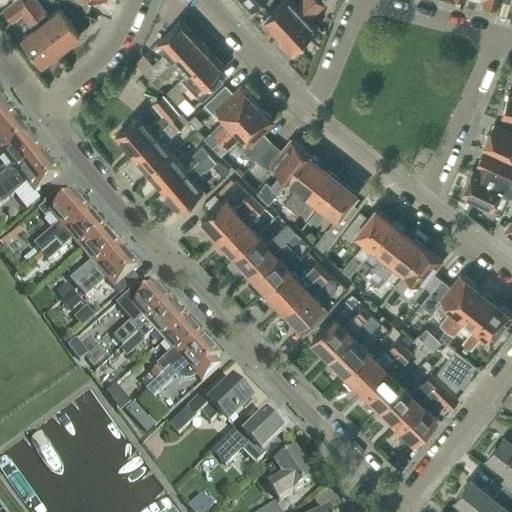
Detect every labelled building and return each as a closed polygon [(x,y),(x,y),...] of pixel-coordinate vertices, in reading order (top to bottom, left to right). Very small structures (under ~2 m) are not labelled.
[(23,37),(43,63),(62,48),(24,0),(15,0),(3,10),(13,23),(23,15),(34,29),(23,37)] [(24,0),(62,48),(80,34),(60,8),(49,17),(36,0),(24,0)] [(68,0),(90,11),(93,0),(68,0)] [(271,10),(264,17),(280,33),(315,0),(302,0),(297,5),(291,0),(283,0),(272,11),(271,10)] [(315,0),(280,33),(295,50),(302,44),(301,42),(317,27),(308,17),(322,4),(326,0),(315,0)] [(511,2),(511,3),(511,8),(511,0),(502,0),(511,2)] [(141,69),(151,79),(195,37),(180,21),(157,43),(166,53),(153,65),(150,61),(141,69)] [(210,53),(195,37),(151,79),(158,87),(167,79),(165,77),(177,66),(186,75),(210,53)] [(150,61),(141,51),(135,63),(141,69),(150,61)] [(181,92),(188,85),(203,101),(224,82),(218,75),(224,69),(210,53),(186,75),(168,91),(179,103),(186,97),(181,92)] [(214,146),(258,104),(241,87),(234,93),(226,84),(204,104),(213,113),(217,109),(227,120),(214,132),(211,129),(204,136),(214,146)] [(511,91),(509,91),(503,116),(511,118),(511,91)] [(0,128),(15,117),(0,97),(0,128)] [(116,136),(132,155),(178,116),(178,115),(162,97),(153,105),(162,116),(150,126),(141,115),(116,136)] [(243,148),(254,160),(273,142),(272,141),(263,132),(274,122),(258,104),(214,146),(222,155),(229,148),(227,146),(240,133),(249,143),(243,148)] [(172,152),(164,143),(185,124),(189,121),(182,113),(178,116),(132,155),(148,173),(172,152)] [(30,137),(15,117),(0,128),(0,151),(4,157),(30,137)] [(511,131),(494,124),(484,148),(511,160),(511,131)] [(0,189),(44,155),(30,137),(4,157),(13,168),(7,173),(4,169),(0,172),(0,189)] [(292,139),(284,150),(273,142),(254,160),(255,161),(257,159),(270,169),(273,165),(282,172),(272,186),(266,181),(258,192),(269,204),(278,191),(289,178),(309,153),(292,139)] [(193,154),(199,161),(209,152),(203,145),(193,154)] [(478,171),(474,169),(462,194),(483,202),(481,206),(492,211),(495,205),(505,210),(511,194),(511,165),(504,160),(484,151),(477,165),(480,167),(478,171)] [(148,173),(163,191),(187,170),(172,152),(148,173)] [(217,161),(214,157),(209,152),(199,161),(187,170),(163,191),(179,209),(203,189),(193,177),(199,173),(201,174),(206,170),(217,161)] [(287,200),(294,206),(324,167),(309,155),(310,154),(309,153),(289,178),(298,185),(287,200)] [(34,195),(60,175),(44,155),(0,189),(0,207),(27,186),(34,195)] [(321,203),(340,179),(324,167),(294,206),(286,215),(292,221),(312,196),(321,203)] [(328,209),(338,217),(316,245),(324,251),(360,207),(351,201),(357,193),(340,179),(321,203),(310,217),(317,223),(328,209)] [(34,247),(42,255),(91,213),(74,194),(67,201),(58,191),(44,204),(46,205),(38,212),(45,219),(50,215),(59,225),(34,247)] [(202,220),(219,238),(242,216),(259,201),(251,193),(236,209),(226,198),(202,220)] [(221,201),(215,194),(205,203),(211,210),(221,201)] [(259,234),(249,223),(266,207),(259,201),(242,216),(219,238),(235,256),(259,234)] [(374,245),(393,221),(376,208),(368,217),(361,211),(344,233),(351,239),(357,232),(366,239),(356,253),(342,270),(350,276),(363,259),(374,245)] [(511,211),(508,208),(501,223),(506,227),(511,231),(511,211)] [(107,232),(91,213),(42,255),(34,261),(37,264),(44,258),(48,263),(73,242),(83,253),(107,232)] [(365,277),(372,281),(409,235),(393,221),(374,245),(383,253),(372,267),(365,277)] [(235,256),(251,273),(296,231),(295,230),(288,223),(267,243),(259,234),(235,256)] [(251,273),(267,291),(291,269),(281,258),(291,248),(288,245),(296,237),(299,235),(299,234),(298,233),(296,231),(251,273)] [(123,250),(107,232),(83,253),(91,262),(71,280),(78,289),(123,250)] [(398,265),(406,271),(426,246),(425,246),(424,247),(409,235),(372,281),(379,287),(387,278),(398,265)] [(413,297),(423,304),(442,280),(433,272),(443,260),(426,246),(406,271),(395,285),(396,285),(385,298),(382,301),(390,307),(392,304),(392,305),(414,277),(423,285),(413,297)] [(78,289),(86,299),(107,281),(114,289),(139,269),(123,250),(78,289)] [(300,279),(291,269),(267,291),(283,308),(307,287),(327,269),(319,260),(311,268),(300,279)] [(299,326),(305,321),(312,328),(330,311),(323,304),(322,303),(313,293),(333,275),(327,269),(307,287),(283,308),(299,326)] [(462,275),(452,288),(442,280),(423,304),(434,313),(444,301),(453,309),(441,324),(447,328),(478,289),(462,275)] [(67,284),(56,294),(63,302),(74,292),(67,284)] [(114,339),(122,348),(138,334),(172,303),(156,285),(144,296),(137,287),(116,306),(131,324),(114,339)] [(467,320),(477,327),(496,303),(478,289),(447,328),(440,337),(448,343),(455,335),(467,320)] [(74,293),(61,304),(68,313),(81,303),(74,293)] [(165,343),(188,321),(172,303),(138,334),(145,341),(155,332),(165,343)] [(494,341),(511,317),(511,314),(496,303),(477,327),(464,342),(467,344),(460,352),(466,357),(472,348),(484,333),(494,341)] [(357,314),(365,322),(373,314),(365,306),(357,314)] [(330,357),(357,330),(356,330),(364,321),(356,314),(344,326),(335,317),(313,340),(330,357)] [(156,367),(158,369),(164,376),(204,339),(188,321),(165,343),(174,353),(156,367)] [(427,328),(419,336),(433,350),(441,341),(427,328)] [(365,337),(357,330),(330,357),(347,374),(370,351),(360,342),(365,337)] [(415,338),(408,331),(402,337),(409,344),(415,338)] [(122,348),(120,350),(127,357),(145,341),(138,334),(122,348)] [(205,339),(204,339),(164,376),(156,382),(157,383),(146,392),(153,401),(177,378),(180,380),(182,381),(183,382),(185,382),(187,382),(188,382),(190,382),(193,381),(195,380),(196,380),(197,378),(202,384),(221,367),(216,361),(221,356),(205,339)] [(399,356),(408,347),(400,340),(392,348),(399,356)] [(68,348),(80,363),(89,356),(76,341),(68,348)] [(347,374),(364,391),(399,356),(392,348),(391,348),(379,360),(370,351),(347,374)] [(436,372),(456,391),(476,365),(455,349),(436,372)] [(406,362),(399,356),(364,391),(381,407),(403,384),(394,375),(406,362)] [(158,369),(150,376),(156,382),(164,376),(158,369)] [(433,374),(426,381),(427,382),(422,387),(420,385),(412,393),(403,384),(381,407),(398,424),(440,381),(433,374)] [(437,418),(428,408),(438,398),(449,409),(459,400),(440,381),(398,424),(415,441),(437,418)] [(228,425),(252,401),(234,382),(212,405),(203,396),(188,411),(170,428),(178,437),(201,415),(210,425),(220,416),(228,425)] [(511,388),(511,390),(511,391),(502,402),(511,406),(511,388)] [(224,467),(230,462),(232,463),(242,453),(255,467),(266,457),(263,454),(284,433),(266,415),(245,436),(238,429),(212,453),(224,467)] [(500,481),(504,484),(511,489),(511,444),(504,438),(488,459),(506,474),(500,481)] [(296,452),(275,466),(267,471),(274,483),(268,487),(279,503),(293,494),(315,481),(296,452)] [(494,497),(472,479),(457,498),(468,507),(466,510),(468,511),(491,511),(511,511),(511,489),(504,484),(494,497)] [(201,499),(190,509),(191,511),(210,511),(212,511),(201,499)]
